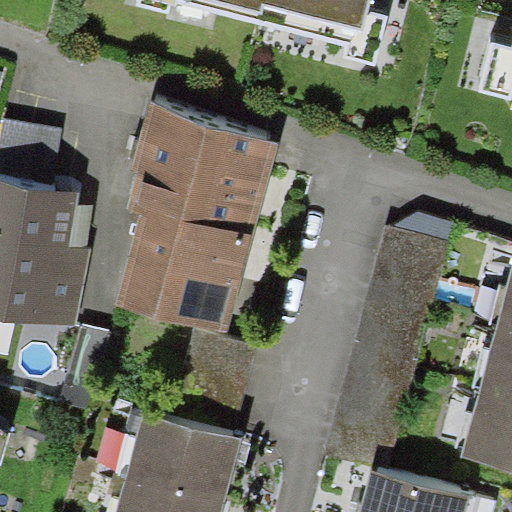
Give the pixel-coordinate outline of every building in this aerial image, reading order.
[(245,0),(340,22),(336,41),(368,48),(379,0),(245,0)] [(511,8),(507,29),(485,23),(473,72),(506,80),(510,63),(511,63),(511,8)] [(114,289),(218,319),(271,130),(144,89),(128,154),(137,156),(127,195),(138,197),(114,289)] [(71,237),(81,181),(0,166),(0,302),(79,317),(93,241),(71,237)] [(511,247),(509,247),(491,311),(511,316),(511,247)] [(511,316),(491,311),(474,376),(511,386),(511,316)] [(511,386),(474,376),(456,440),(511,455),(511,386)] [(214,488),(231,425),(121,396),(118,408),(132,412),(119,463),(214,488)] [(460,511),(469,480),(371,454),(355,511),(460,511)] [(208,511),(214,488),(119,463),(105,511),(208,511)]
